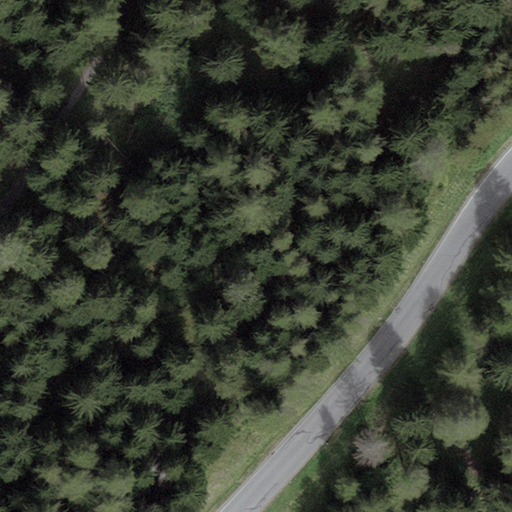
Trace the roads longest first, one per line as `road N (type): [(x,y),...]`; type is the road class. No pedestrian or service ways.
road 1 (tertiary): [(231,511),(373,360),(511,170)]
road 2 (track): [(155,0),(0,206)]
